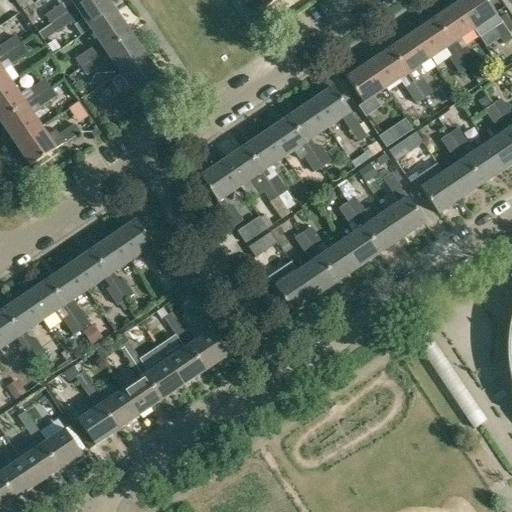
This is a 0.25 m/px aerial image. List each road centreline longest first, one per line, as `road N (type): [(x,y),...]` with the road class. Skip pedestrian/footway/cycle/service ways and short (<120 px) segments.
road 1 (residential): [(142,166),(388,0)]
road 2 (residential): [(285,376),(511,222)]
road 3 (residential): [(285,376),(142,166)]
road 4 (residential): [(87,511),(285,376)]
road 5 (residential): [(0,260),(142,166)]
